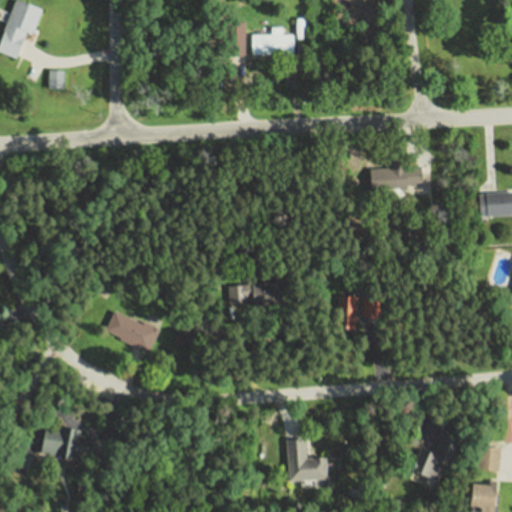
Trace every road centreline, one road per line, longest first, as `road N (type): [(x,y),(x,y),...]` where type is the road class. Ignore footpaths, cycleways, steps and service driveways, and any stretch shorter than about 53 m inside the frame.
road 1 (residential): [(0,240),(67,358),(138,397),(256,397),(511,375)]
road 2 (residential): [(511,115),(0,143)]
road 3 (residential): [(112,0),(113,135)]
road 4 (residential): [(405,0),(420,121)]
